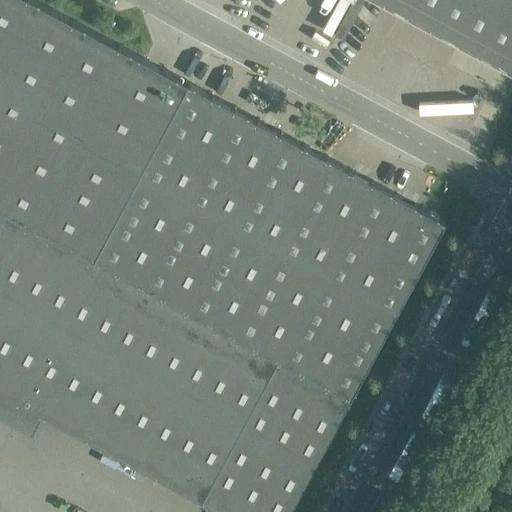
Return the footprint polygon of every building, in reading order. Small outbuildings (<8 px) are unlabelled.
[(288,511),(339,419),(345,407),(90,271),(192,83),(164,68),(155,63),(146,58),(80,23),(70,17),(37,0),(0,0),(0,387),(42,410),(58,419),(104,444),(146,467),(187,489),(229,511),(288,511)] [(354,0),(334,37),(343,42),(365,0),(354,0)] [(384,0),(356,0),(356,1),(511,84),(511,68),(503,64),(483,53),(463,42),(443,31),(422,20),(402,10),(384,0)] [(511,0),(384,0),(402,10),(422,20),(443,31),(463,42),(483,53),(503,64),(511,68),(511,0)] [(196,85),(192,83),(90,271),(345,407),(446,220),(421,207),(403,197),(366,177),(353,170),(274,127),(261,120),(256,117),(217,97),(196,85)] [(0,410),(33,428),(42,410),(0,387),(0,410)]
